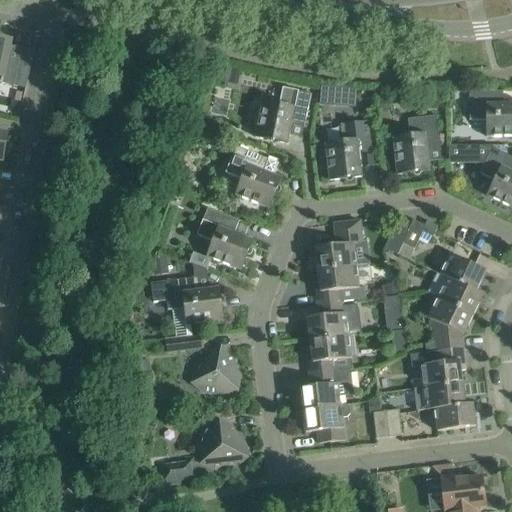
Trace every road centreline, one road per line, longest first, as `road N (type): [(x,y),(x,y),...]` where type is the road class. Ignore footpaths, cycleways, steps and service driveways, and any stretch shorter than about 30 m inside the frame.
road 1 (unclassified): [(511,443),(283,468),(262,316),(300,216),(435,199),(511,237)]
road 2 (residential): [(0,354),(54,40),(47,19),(0,3)]
road 3 (secondary): [(306,0),(452,30),(511,21)]
